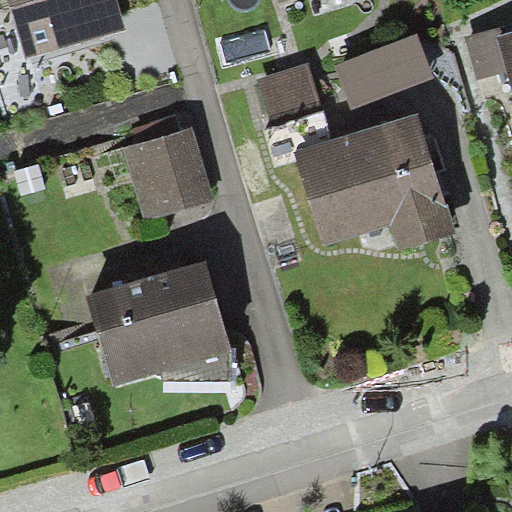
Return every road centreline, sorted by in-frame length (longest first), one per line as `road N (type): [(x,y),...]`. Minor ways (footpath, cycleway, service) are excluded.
road 1 (residential): [(177,0),(305,438)]
road 2 (residential): [(59,511),(305,438)]
road 3 (residential): [(305,438),(511,367)]
